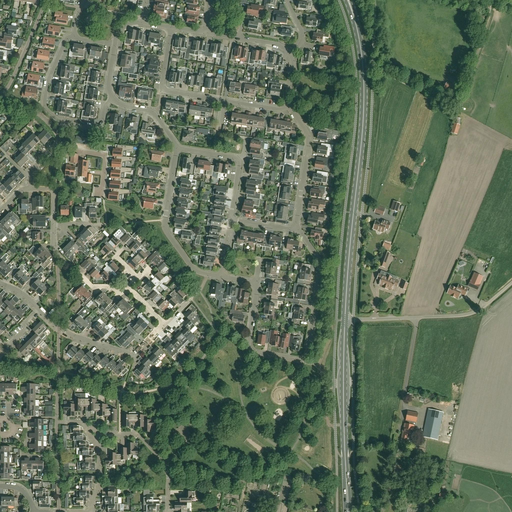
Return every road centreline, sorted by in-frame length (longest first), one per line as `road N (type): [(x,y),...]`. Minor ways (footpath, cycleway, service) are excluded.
road 1 (primary): [(344,320),(363,94),(351,12)]
road 2 (residential): [(255,282),(252,352),(306,356),(321,264),(296,228)]
road 3 (residential): [(288,107),(161,90),(171,27)]
road 4 (primary): [(347,511),(344,320)]
road 5 (unclassified): [(344,320),(461,316),(511,282)]
road 6 (residential): [(73,37),(48,78),(44,106),(56,120),(94,128),(112,100)]
road 7 (residential): [(175,149),(165,228),(194,270),(221,277)]
road 8 (residential): [(166,324),(133,355),(68,333),(38,309)]
road 9 (residential): [(31,189),(33,169),(58,145),(104,154),(101,194)]
road 10 (residential): [(296,228),(308,137),(288,107)]
road 11 (residential): [(167,511),(168,477),(156,453),(137,434),(98,435)]
